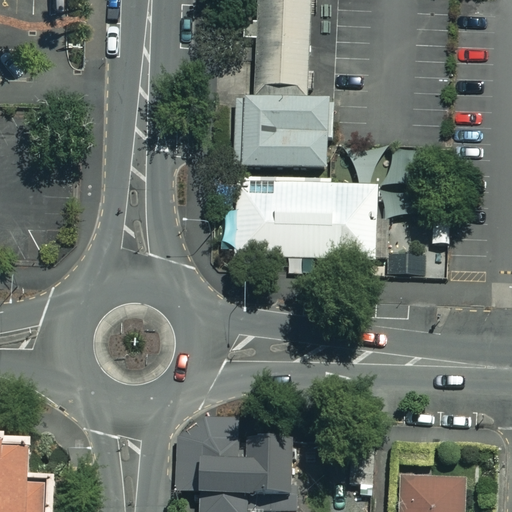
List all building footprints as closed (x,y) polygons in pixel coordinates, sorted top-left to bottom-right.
[(310,0),(251,0),(247,92),(307,95),(310,0)] [(247,92),(229,91),(226,166),(236,167),(323,170),(324,142),(326,95),(307,95),(247,92)] [(375,263),(375,259),(386,259),(386,254),(387,220),(376,219),(377,185),(329,184),(329,179),(236,176),(235,206),(223,211),(222,242),(234,248),(234,257),(288,258),(288,275),(299,275),(314,275),(314,262),(363,263),(375,263)] [(425,276),(426,255),(387,254),(386,275),(425,276)] [(234,412),(186,451),(185,479),(215,481),(214,508),(293,509),(293,433),(255,432),(256,412),(234,412)] [(0,511),(53,511),(54,494),(54,481),(29,481),(30,449),(0,447),(0,511)] [(375,450),(350,450),(350,489),(361,489),(361,498),(375,498),(375,450)] [(434,454),(400,453),(397,511),(465,511),(467,473),(434,471),(434,454)]
